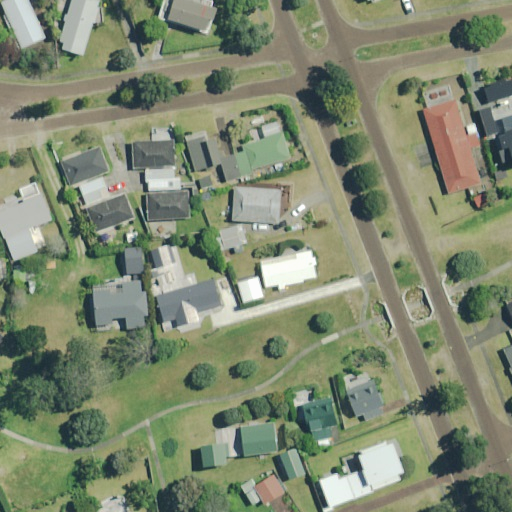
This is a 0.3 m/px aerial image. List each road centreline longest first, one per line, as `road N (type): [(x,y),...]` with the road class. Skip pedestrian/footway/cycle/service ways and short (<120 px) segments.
road 1 (tertiary): [(460,469),(309,85)]
road 2 (tertiary): [(360,77),(498,447)]
road 3 (residential): [(309,85),(5,128)]
road 4 (residential): [(4,89),(294,53)]
road 5 (residential): [(345,42),(511,10)]
road 6 (residential): [(511,42),(360,77)]
